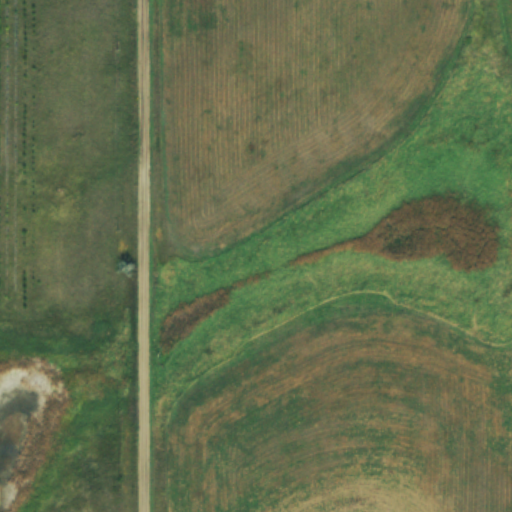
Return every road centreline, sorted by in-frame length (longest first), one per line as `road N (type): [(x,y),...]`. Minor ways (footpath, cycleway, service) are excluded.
road 1 (track): [(511,310),(0,313)]
road 2 (residential): [(145,511),(142,0)]
